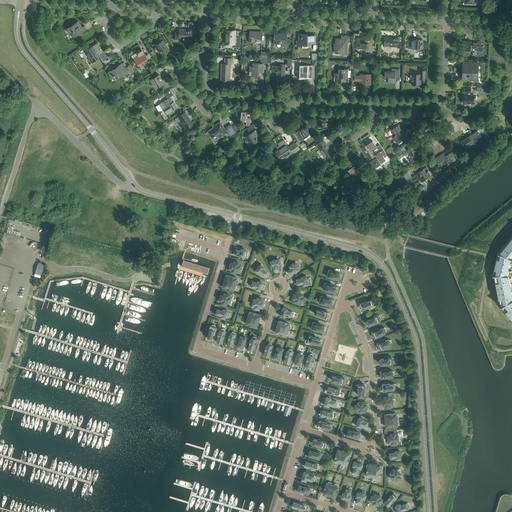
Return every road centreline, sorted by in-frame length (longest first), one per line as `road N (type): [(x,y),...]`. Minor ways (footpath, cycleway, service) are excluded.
road 1 (unclassified): [(429,511),(416,341),(383,267),(358,249),(238,216)]
road 2 (unclassified): [(138,190),(22,48),(20,2)]
road 3 (residential): [(253,365),(195,348),(238,216)]
road 4 (residential): [(371,441),(368,353),(349,309),(339,307)]
road 5 (unclassified): [(138,190),(109,175),(38,104)]
road 6 (residential): [(204,52),(203,80),(213,94),(294,104)]
